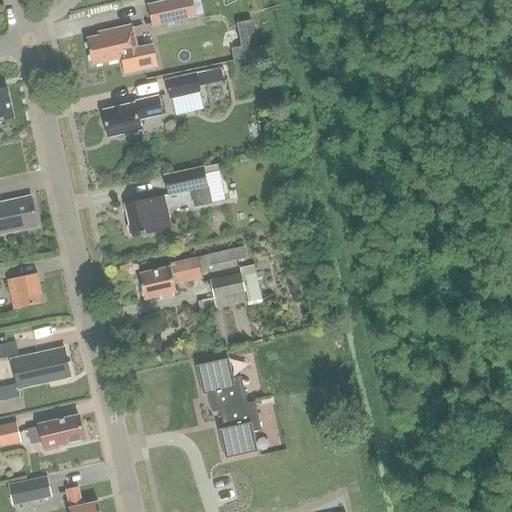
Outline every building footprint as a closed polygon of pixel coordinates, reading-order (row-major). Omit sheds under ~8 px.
[(152,28),(166,25),(195,18),(191,0),(175,0),(147,6),(152,28)] [(199,0),(191,0),(195,18),(203,16),(199,0)] [(241,48),(232,49),(234,62),(258,57),(251,22),(237,25),(241,48)] [(124,75),(156,68),(151,45),(136,48),(132,26),(98,33),(99,37),(86,40),(92,66),(121,60),(124,75)] [(222,68),(167,81),(171,100),(202,93),(201,86),(222,81),(221,77),(224,76),(222,68)] [(0,120),(13,118),(6,87),(0,88),(0,120)] [(138,120),(161,114),(158,98),(133,104),(133,105),(102,112),(108,137),(124,133),(125,137),(138,134),(137,130),(140,130),(138,120)] [(274,132),(261,135),(263,148),(277,145),(274,132)] [(205,168),(166,177),(170,196),(192,191),(193,197),(196,207),(213,203),(205,168)] [(0,234),(37,227),(30,196),(0,202),(0,234)] [(165,198),(126,206),(133,238),(172,229),(170,218),(165,198)] [(275,200),(267,214),(281,222),(289,208),(275,200)] [(242,248),(202,257),(204,269),(245,259),(242,248)] [(169,267),(138,274),(144,300),(159,296),(160,299),(173,296),(172,293),(176,293),(174,284),(201,278),(197,258),(168,265),(169,267)] [(241,273),(210,281),(214,298),(198,301),(200,312),(261,298),(254,265),(240,268),(241,273)] [(13,308),(42,302),(37,274),(7,280),(13,308)] [(17,389),(70,378),(63,347),(10,359),(16,386),(17,389)] [(229,360),(197,366),(198,370),(203,395),(205,395),(209,394),(213,414),(221,412),(220,409),(247,404),(241,377),(232,379),(229,360)] [(16,386),(8,388),(10,401),(19,399),(17,389),(16,386)] [(224,429),(219,430),(225,458),(257,452),(253,432),(261,430),(256,402),(247,404),(220,409),(221,412),(224,429)] [(31,444),(42,441),(44,451),(67,446),(66,443),(83,439),(78,417),(38,426),(38,427),(28,429),(31,444)] [(15,422),(0,425),(0,446),(0,447),(20,442),(15,422)] [(52,500),(47,479),(25,484),(8,488),(13,508),(52,500)] [(68,511),(99,511),(98,502),(81,506),(77,487),(66,489),(70,508),(68,509),(68,511)]
